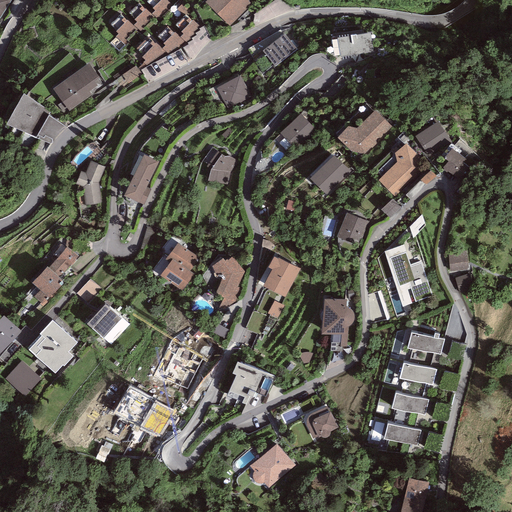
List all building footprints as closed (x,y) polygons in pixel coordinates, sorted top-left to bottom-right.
[(0,0),(0,17),(10,0),(0,0)] [(147,0),(146,1),(153,8),(152,9),(154,11),(151,14),(155,17),(158,21),(173,6),(166,0),(147,0)] [(206,0),(205,2),(230,26),(246,9),(245,7),(250,3),(248,1),(249,0),(206,0)] [(144,9),(138,3),(128,13),(135,19),(134,20),(137,22),(133,25),(140,31),(141,32),(155,17),(151,14),(145,8),(144,9)] [(110,24),(117,31),(116,31),(118,34),(115,37),(125,46),(140,31),(133,25),(128,20),(127,21),(120,14),(110,24)] [(192,20),(191,21),(185,15),(175,25),(182,31),(181,32),(183,34),(180,37),(187,43),(192,40),(191,38),(196,36),(195,33),(200,31),(199,28),(201,28),(192,20)] [(167,26),(157,37),(164,43),(163,44),(165,46),(162,48),(169,55),(183,48),(188,45),(187,43),(180,37),(174,32),(173,33),(167,26)] [(188,45),(183,48),(190,58),(194,56),(199,51),(202,47),(205,44),(206,42),(210,38),(204,26),(201,28),(199,28),(200,31),(195,33),(196,36),(191,38),(192,40),(187,43),(188,45)] [(370,32),(337,38),(340,58),(373,52),(370,32)] [(297,50),(284,33),(262,50),(275,67),(297,50)] [(155,44),(148,38),(136,49),(143,56),(141,57),(145,60),(143,62),(148,66),(169,55),(162,48),(156,43),(155,44)] [(89,64),(53,88),(69,112),(105,88),(89,64)] [(127,72),(131,82),(143,77),(138,68),(127,72)] [(240,75),(216,88),(227,108),(251,95),(240,75)] [(50,112),(23,93),(6,124),(51,143),(64,127),(48,115),(50,112)] [(393,127),(375,109),(356,128),(348,126),(337,137),(351,151),(366,154),(393,127)] [(317,131),(301,114),(280,133),(296,151),(317,131)] [(438,121),(415,136),(428,155),(450,141),(438,121)] [(396,162),(378,180),(396,197),(427,166),(406,143),(394,154),(396,162)] [(202,164),(209,168),(220,153),(213,149),(202,164)] [(466,160),(451,149),(444,159),(448,162),(443,168),(454,176),(466,160)] [(159,162),(143,154),(123,196),(143,206),(151,189),(146,187),(159,162)] [(225,157),(221,154),(210,169),(208,181),(227,184),(230,174),(235,159),(229,156),(225,157)] [(350,172),(331,154),(309,176),(311,178),(309,180),(327,196),(350,172)] [(105,167),(90,161),(85,172),(81,171),(76,184),(82,187),(85,205),(101,202),(98,182),(105,167)] [(392,194),(380,205),(390,216),(402,205),(392,194)] [(368,222),(346,213),(337,237),(359,245),(368,222)] [(420,213),(408,225),(416,234),(428,222),(420,213)] [(156,229),(146,226),(141,248),(151,251),(156,229)] [(77,257),(62,243),(53,253),(58,258),(48,268),(47,266),(32,282),(40,290),(34,296),(43,304),(64,282),(59,277),(77,257)] [(199,258),(177,243),(165,260),(169,263),(172,259),(190,271),(199,258)] [(404,245),(384,252),(402,307),(432,296),(421,261),(410,265),(404,245)] [(466,251),(448,253),(449,271),(468,270),(466,251)] [(223,258),(212,266),(215,274),(222,278),(215,293),(224,298),(218,309),(223,311),(227,306),(229,308),(238,300),(236,295),(239,288),(238,286),(245,272),(232,257),(228,261),(227,259),(225,261),(223,258)] [(300,269),(278,258),(278,259),(274,257),(268,268),(272,269),(263,286),(285,297),(300,269)] [(194,274),(190,271),(172,259),(169,263),(160,276),(181,291),(194,274)] [(469,274),(454,278),(459,293),(473,289),(469,274)] [(102,290),(90,278),(76,293),(88,304),(102,290)] [(346,300),(323,299),(322,334),(333,335),(332,342),(331,342),(330,352),(342,351),(342,347),(347,347),(348,327),(349,327),(352,325),(353,322),(354,319),(354,316),(353,313),(352,311),(350,308),(346,306),(346,300)] [(284,306),(274,301),(267,313),(277,318),(284,306)] [(129,325),(105,304),(87,324),(111,345),(129,325)] [(266,316),(253,310),(244,329),(257,335),(266,316)] [(0,354),(21,332),(3,315),(0,318),(0,354)] [(77,343),(52,320),(40,334),(42,336),(29,350),(55,373),(62,365),(64,366),(73,356),(68,352),(77,343)] [(229,331),(217,324),(212,332),(225,339),(229,331)] [(202,357),(187,350),(188,347),(200,336),(190,327),(172,338),(169,342),(154,374),(188,389),(202,357)] [(444,341),(411,333),(407,348),(440,355),(444,341)] [(467,345),(452,341),(448,357),(464,360),(467,345)] [(298,354),(303,364),(310,363),(315,354),(313,353),(312,353),(310,352),(308,352),(307,352),(305,352),(303,353),(300,353),(298,354)] [(41,379),(21,361),(5,378),(25,397),(41,379)] [(274,376),(237,362),(232,374),(235,375),(227,396),(242,402),(241,404),(245,405),(249,396),(253,397),(255,392),(266,397),(274,376)] [(436,371),(403,363),(400,378),(433,385),(436,371)] [(459,375),(444,372),(440,387),(456,391),(459,375)] [(174,410),(128,386),(114,414),(139,427),(139,428),(159,439),(174,410)] [(429,401),(395,393),(392,408),(425,415),(429,401)] [(451,406),(435,403),(432,418),(447,422),(451,406)] [(326,404),(300,416),(315,444),(339,429),(326,404)] [(420,432),(387,424),(384,439),(417,447),(420,432)] [(443,436),(428,433),(425,448),(440,452),(443,436)] [(277,443),(247,468),(266,490),(296,466),(277,443)] [(423,511),(428,483),(409,479),(401,511),(423,511)]
